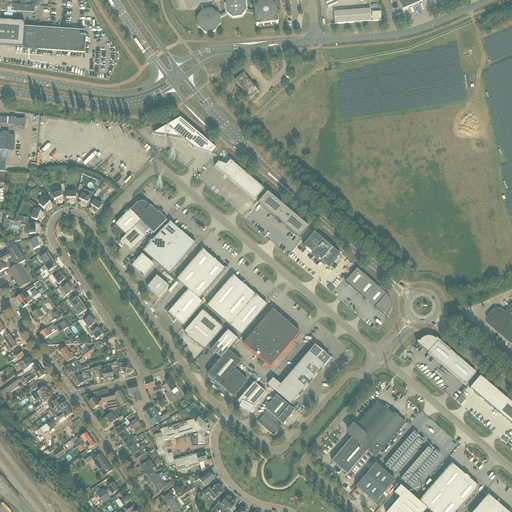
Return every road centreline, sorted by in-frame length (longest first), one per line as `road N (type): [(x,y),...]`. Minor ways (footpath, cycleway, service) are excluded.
road 1 (unclassified): [(379,356),(156,164),(91,230)]
road 2 (unclassified): [(91,230),(199,391),(229,417)]
road 3 (residential): [(91,230),(69,212),(55,219),(52,238),(144,377)]
road 4 (unclassified): [(315,41),(396,36),(490,0)]
road 5 (unclassified): [(361,376),(364,389),(306,458),(307,469),(357,511)]
road 6 (secondary): [(0,88),(118,105),(173,85)]
road 7 (unclassified): [(229,417),(277,452),(348,376),(361,376)]
road 8 (unclassified): [(511,469),(379,356)]
road 9 (tertiary): [(173,85),(301,202)]
road 10 (tertiary): [(301,202),(184,77)]
road 11 (secondary): [(166,77),(108,93),(0,75)]
road 12 (tertiary): [(411,296),(301,202)]
road 13 (unclassified): [(290,511),(249,500),(228,482),(214,438),(229,417)]
road 14 (unclassified): [(153,511),(72,398)]
road 15 (track): [(320,48),(320,63),(229,143)]
road 16 (unclassified): [(72,398),(0,292)]
